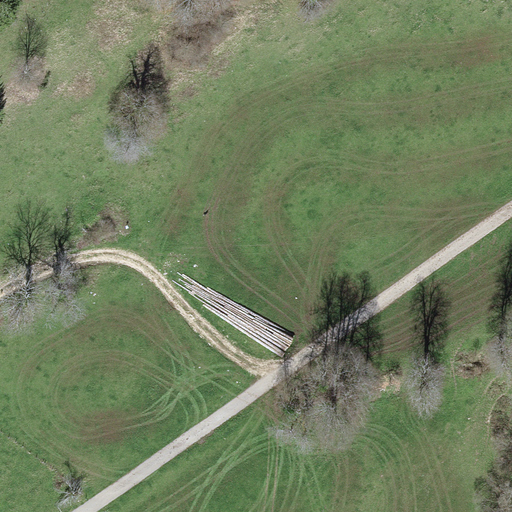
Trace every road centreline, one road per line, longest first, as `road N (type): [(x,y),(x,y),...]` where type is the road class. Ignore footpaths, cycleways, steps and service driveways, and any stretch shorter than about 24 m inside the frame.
road 1 (track): [(276,374),(230,350),(136,262),(75,257),(0,292)]
road 2 (unclassified): [(276,374),(511,210)]
